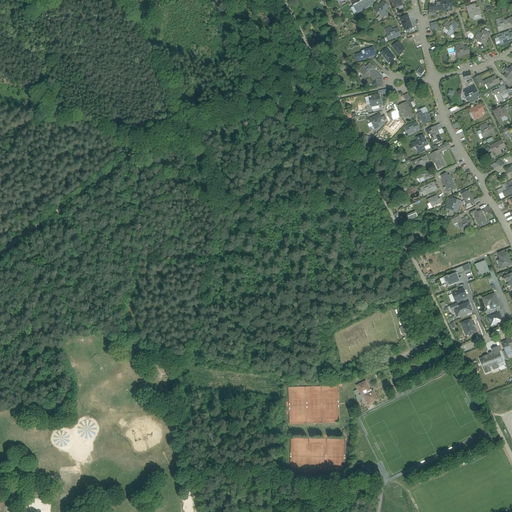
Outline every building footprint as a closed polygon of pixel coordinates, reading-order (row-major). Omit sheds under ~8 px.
[(358,0),(356,1),(358,5),(362,2),(364,5),(363,6),(365,9),(371,5),(369,2),(372,0),(358,0)] [(446,0),(440,0),(441,3),(442,3),(442,6),(436,6),(436,10),(449,10),(449,7),(452,7),(452,3),(446,3),(446,0)] [(385,6),(382,3),(375,11),(378,13),(380,11),(382,13),(381,14),(384,17),(388,13),(385,11),(389,7),(386,4),(385,6)] [(474,5),(467,7),(471,18),(474,17),(474,15),(477,14),(477,15),(481,14),(479,7),(475,8),(474,5)] [(408,18),(401,20),(405,30),(412,27),(408,18)] [(504,21),(503,18),(496,20),(498,24),(499,23),(500,27),(498,27),(499,31),(508,28),(507,24),(509,24),(508,20),(504,21)] [(450,24),(447,21),(443,26),(444,27),(444,28),(445,28),(443,30),(449,36),(457,27),(454,24),(456,23),(453,20),(450,24)] [(398,29),(393,31),(391,28),(387,29),(388,33),(389,32),(390,36),(388,37),(389,40),(399,37),(397,33),(400,32),(398,29)] [(483,30),(481,36),(477,34),(475,39),(479,41),(479,39),(482,41),(481,43),(485,45),(489,36),(486,34),(487,32),(483,30)] [(511,32),(503,36),(505,39),(500,41),(501,44),(511,40),(511,37),(511,36),(511,32)] [(397,46),(396,44),(393,46),(399,54),(405,49),(400,44),(397,46)] [(467,46),(464,47),(463,44),(456,46),(457,50),(458,50),(459,53),(457,54),(458,57),(467,54),(466,51),(468,50),(467,46)] [(373,48),(362,52),(362,53),(357,55),(358,60),(364,58),(364,59),(376,55),(373,48)] [(389,51),(386,53),(384,51),(381,53),(387,61),(390,59),(392,61),(395,58),(389,51)] [(370,64),(366,68),(364,66),(360,69),(363,72),(364,71),(366,73),(365,75),(368,78),(374,70),(372,68),(373,66),(370,64)] [(493,77),(484,82),(485,85),(488,84),(489,87),(498,83),(496,80),(494,81),(493,77)] [(474,86),(464,91),(466,94),(467,93),(469,97),(467,98),(468,101),(477,97),(475,93),(478,92),(474,86)] [(502,88),(493,92),(495,95),(497,94),(499,98),(498,98),(499,101),(504,99),(502,96),(508,94),(506,90),(504,91),(502,88)] [(379,95),(370,97),(371,105),(372,110),(380,109),(380,108),(382,108),(379,95)] [(407,105),(404,107),(403,104),(399,106),(404,115),(407,113),(409,118),(412,116),(407,105)] [(479,106),(470,110),(471,113),(473,112),(475,115),(474,116),(475,119),(482,116),(481,113),(484,111),(482,107),(480,108),(479,106)] [(425,107),(421,109),(422,112),(419,113),(424,124),(431,121),(426,112),(427,112),(425,107)] [(504,108),(502,109),(501,107),(497,109),(498,112),(495,113),(499,122),(502,120),(501,118),(504,117),(505,118),(506,117),(507,119),(510,118),(504,108)] [(395,111),(388,114),(394,126),(398,124),(397,123),(400,122),(397,114),(395,111)] [(378,116),(369,120),(371,123),(373,122),(375,125),(374,126),(375,129),(380,127),(378,124),(384,121),(382,118),(380,119),(378,116)] [(417,123),(408,127),(409,130),(410,130),(412,133),(417,131),(416,127),(418,126),(417,123)] [(491,125),(488,127),(486,124),(480,127),(481,130),(482,130),(484,133),(482,134),(483,137),(492,133),(492,134),(495,133),(491,125)] [(438,132),(438,131),(435,132),(433,127),(426,130),(428,134),(431,133),(433,138),(432,139),(433,141),(434,141),(435,144),(442,141),(442,140),(442,139),(441,138),(440,136),(440,135),(439,134),(439,133),(439,132),(438,132)] [(423,135),(416,138),(418,141),(414,143),(415,147),(417,146),(419,149),(418,149),(419,153),(424,151),(422,148),(424,147),(428,145),(426,142),(424,143),(423,139),(425,138),(423,135)] [(499,142),(491,146),(492,149),(494,148),(496,151),(495,152),(497,155),(501,153),(500,150),(505,147),(503,144),(501,145),(499,142)] [(440,154),(438,151),(429,155),(433,163),(435,162),(438,169),(445,166),(440,154)] [(426,156),(413,163),(415,167),(417,166),(418,168),(422,167),(427,164),(426,161),(428,160),(426,156)] [(429,170),(420,174),(421,178),(419,179),(420,182),(433,176),(432,174),(430,174),(429,170)] [(447,179),(446,176),(443,178),(447,187),(450,185),(451,188),(454,186),(450,177),(447,179)] [(511,180),(504,184),(506,188),(502,189),(502,192),(498,194),(501,198),(511,192),(511,180)] [(433,187),(432,184),(421,189),(424,195),(437,189),(435,186),(433,187)] [(468,191),(462,194),(468,206),(471,205),(471,204),(474,202),(473,201),(468,191)] [(437,196),(428,200),(429,204),(432,203),(433,206),(442,202),(441,198),(438,199),(437,196)] [(460,201),(453,199),(453,200),(450,199),(446,208),(450,209),(450,208),(454,209),(453,211),(456,213),(460,203),(459,203),(460,201)] [(416,211),(407,215),(409,220),(418,216),(416,211)] [(482,213),(479,215),(477,212),(476,213),(474,214),(480,226),(483,225),(484,226),(487,224),(482,213)] [(459,215),(451,219),(452,220),(454,224),(458,222),(462,220),(459,215)] [(462,220),(458,222),(459,225),(460,225),(462,228),(461,229),(463,232),(474,226),(470,220),(467,221),(465,218),(462,220)] [(502,263),(499,264),(501,269),(511,264),(511,263),(511,261),(510,261),(509,259),(510,258),(507,252),(506,253),(499,256),(502,263)] [(481,277),(489,273),(484,261),(474,266),(481,277)] [(461,281),(457,273),(444,278),(447,287),(461,281)] [(463,289),(453,293),(456,301),(466,297),(463,289)] [(494,294),(483,298),(485,303),(488,302),(491,309),(499,306),(494,294)] [(468,303),(455,309),(457,316),(471,311),(468,303)] [(499,312),(488,317),(491,326),(503,321),(499,312)] [(477,332),(472,319),(461,323),(466,336),(477,332)] [(507,341),(502,343),(505,350),(506,354),(507,354),(511,351),(511,350),(511,349),(511,341),(510,337),(506,339),(507,341)] [(483,358),(480,359),(486,373),(491,371),(494,370),(499,368),(498,364),(503,362),(499,351),(497,347),(492,349),(494,354),(492,354),(490,355),(488,356),(488,355),(483,357),(483,358)] [(371,392),(366,382),(357,386),(361,395),(364,393),(369,404),(378,400),(373,391),(371,392)] [(80,419),(77,436),(92,439),(95,422),(80,419)] [(68,432),(54,432),(53,445),(68,446),(68,432)] [(370,465),(362,465),(362,470),(358,470),(358,475),(368,475),(368,472),(370,472),(370,465)] [(67,492),(80,491),(79,478),(67,478),(67,492)]
